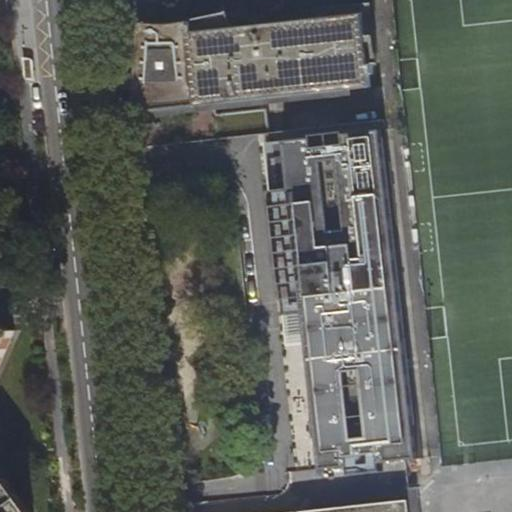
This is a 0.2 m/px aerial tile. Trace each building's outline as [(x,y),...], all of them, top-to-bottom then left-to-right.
[(232,28),(228,13),(213,16),(192,21),(170,23),(156,24),(139,22),(132,113),(217,107),(371,88),(363,14),(232,28)] [(218,115),(220,138),(273,133),(268,109),(218,115)] [(424,460),(386,133),(346,137),(347,147),(313,150),(313,141),(267,145),(272,188),(290,186),(322,470),(349,467),(348,457),(381,454),(382,463),(424,460)] [(313,141),(313,150),(347,147),(346,137),(345,134),(312,137),(313,141)] [(0,366),(15,332),(0,325),(0,366)] [(349,467),(351,476),(383,473),(382,463),(381,454),(348,457),(349,467)] [(306,488),(304,471),(286,474),(289,490),(306,488)] [(0,511),(30,511),(7,479),(0,483),(0,511)] [(418,511),(416,488),(315,500),(316,511),(418,511)]
